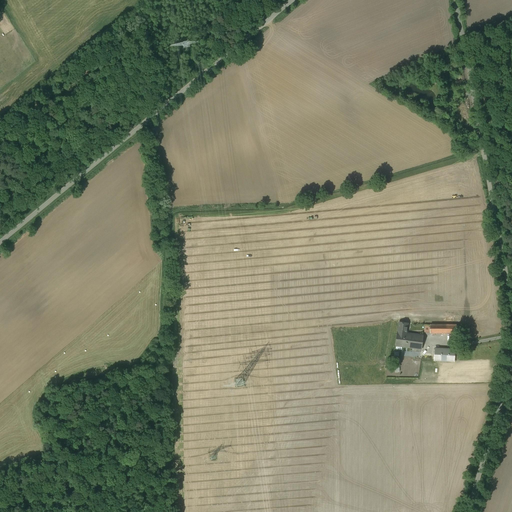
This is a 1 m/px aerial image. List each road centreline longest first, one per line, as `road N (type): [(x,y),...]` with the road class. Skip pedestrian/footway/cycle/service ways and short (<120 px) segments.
road 1 (tertiary): [(0,242),(291,0)]
road 2 (unclassified): [(511,311),(453,0)]
road 3 (unclassified): [(511,364),(468,511)]
